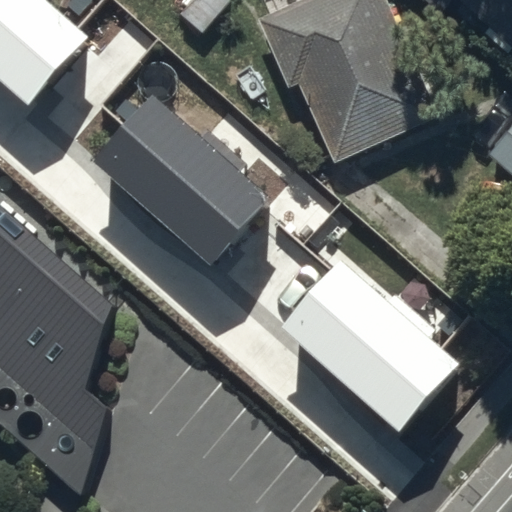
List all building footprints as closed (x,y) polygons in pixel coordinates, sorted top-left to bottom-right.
[(394,0),(353,0),(265,33),(289,97),(302,92),(332,171),(442,129),(394,0)] [(511,0),(417,0),(441,22),(459,4),(470,15),(465,21),(484,38),(490,31),(511,52),(511,0)] [(511,128),(486,162),(511,182),(511,128)] [(284,171),(170,223),(204,293),(216,287),(250,365),(350,320),(284,171)] [(115,298),(73,343),(120,386),(79,405),(111,477),(120,473),(139,511),(247,511),(262,505),(190,358),(176,363),(115,298)] [(0,426),(54,374),(0,319),(0,426)] [(0,511),(16,511),(0,498),(0,511)]
